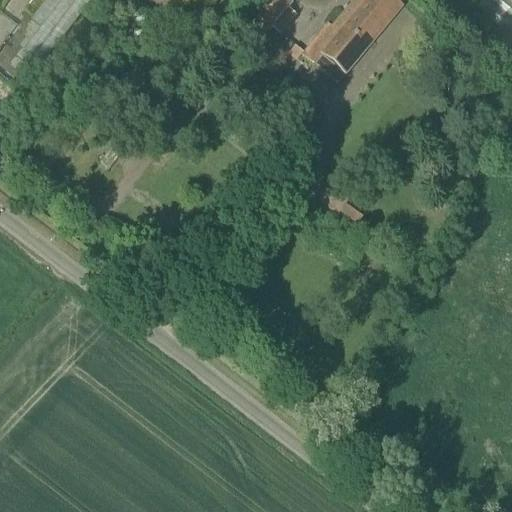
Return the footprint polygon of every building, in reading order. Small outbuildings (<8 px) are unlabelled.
[(93,0),(47,0),(31,21),(41,28),(24,50),(44,65),(93,0)] [(292,4),(287,0),(247,0),(242,7),(270,30),(271,29),(278,34),(293,17),(286,11),(292,4)] [(344,77),(399,11),(385,0),(366,0),(355,13),(349,8),(331,29),(328,26),(302,57),(314,67),(315,65),(321,58),(344,77)] [(511,0),(484,0),(475,11),(511,39),(511,0)] [(511,139),(508,137),(494,160),(510,170),(511,167),(511,139)]
